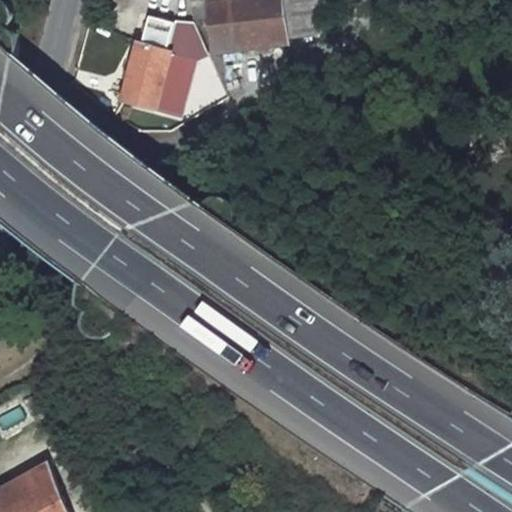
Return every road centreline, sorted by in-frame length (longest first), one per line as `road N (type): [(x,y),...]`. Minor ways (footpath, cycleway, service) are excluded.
road 1 (trunk): [(511,461),(368,371),(0,95)]
road 2 (trunk): [(0,162),(343,419),(486,511)]
road 3 (residential): [(384,30),(0,217)]
road 4 (unclassified): [(0,190),(62,0)]
